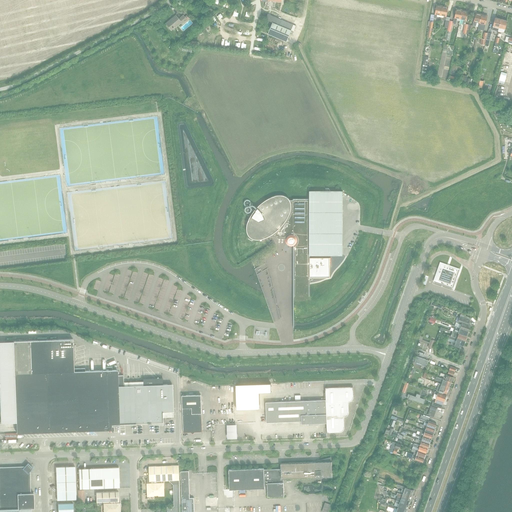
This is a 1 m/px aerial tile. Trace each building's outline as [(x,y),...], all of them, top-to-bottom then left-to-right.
[(437,16),(440,17),(443,6),(436,5),(434,17),(436,18),(437,16)] [(443,6),(440,17),(440,19),(443,19),(446,20),(448,7),(443,6)] [(457,20),(460,20),(462,10),(456,9),(453,23),(456,24),(457,20)] [(462,10),(460,20),(459,23),(465,24),(468,11),(462,10)] [(476,13),(472,25),(478,27),(478,25),(481,14),(476,13)] [(291,30),(293,24),(268,14),(265,19),(273,23),(291,30)] [(481,14),(478,25),(482,26),(482,28),(484,28),(487,15),(481,14)] [(173,18),(166,23),(171,29),(176,25),(177,26),(181,23),(182,24),(188,18),(186,16),(185,17),(183,15),(179,19),(176,15),(173,18)] [(495,18),(491,30),(498,32),(499,28),(501,20),(495,18)] [(291,30),(273,23),(268,34),(287,41),(291,30)] [(424,56),(421,73),(428,74),(429,64),(427,63),(430,47),(426,47),(424,56)] [(482,88),(483,81),(477,79),(475,86),(482,88)] [(342,191),(330,191),(329,188),(325,188),(325,191),(309,191),(309,198),(293,198),(293,200),(290,200),(289,199),(288,197),(286,196),(284,195),(280,195),(277,195),(274,196),(270,197),(267,199),(264,201),(262,202),(259,205),(257,207),(256,208),(255,209),(253,211),(251,214),(250,216),(249,218),(248,220),(247,222),(247,224),(247,226),(246,229),(247,232),(248,234),(249,236),(250,237),(252,238),(254,239),(257,239),(260,239),(262,239),(265,238),(266,237),(269,236),(278,238),(285,239),(285,241),(286,243),(287,245),(289,246),(291,246),(292,246),(293,246),(293,255),(293,279),(310,279),(310,277),(330,277),(330,257),(310,257),(310,254),(342,254),(342,191)] [(452,287),(458,269),(441,263),(435,280),(452,287)] [(456,322),(455,326),(456,326),(460,328),(469,331),(469,330),(470,325),(468,325),(470,320),(460,316),(458,321),(457,323),(456,322)] [(452,325),(451,327),(454,328),(453,331),(467,336),(469,331),(460,328),(456,326),(455,326),(452,325)] [(453,331),(451,336),(465,341),(467,336),(453,331)] [(449,335),(447,340),(451,341),(450,344),(460,347),(461,345),(463,346),(465,341),(451,336),(449,335)] [(73,339),(0,341),(0,409),(0,417),(21,416),(22,427),(22,433),(111,430),(111,424),(119,424),(118,386),(117,370),(112,370),(112,367),(106,367),(106,370),(85,371),(85,368),(74,368),(73,339)] [(416,356),(414,362),(424,366),(426,359),(416,356)] [(444,376),(443,379),(451,382),(453,377),(441,372),(440,375),(444,376)] [(435,379),(442,382),(441,384),(449,387),(451,382),(443,379),(436,376),(435,379)] [(259,404),(259,392),(271,392),(271,383),(236,384),(236,409),(239,409),(240,409),(260,408),(259,404)] [(439,383),(436,390),(446,394),(447,392),(448,392),(449,387),(441,384),(439,383)] [(163,425),(162,412),(173,411),(172,384),(118,386),(119,424),(136,423),(163,425)] [(325,387),(325,399),(265,402),(266,422),(274,422),(292,421),(301,421),(301,423),(326,422),(327,432),(339,432),(341,432),(342,431),(343,430),(344,429),(344,428),(344,427),(344,417),(345,417),(346,416),(347,415),(348,414),(349,413),(349,412),(348,402),(350,401),(351,401),(352,400),(353,399),(353,398),(353,396),(353,386),(338,387),(325,387)] [(435,391),(433,397),(436,398),(435,402),(443,404),(444,401),(445,400),(446,400),(446,398),(445,398),(446,395),(435,391)] [(192,432),(202,432),(201,400),(201,395),(182,395),(183,432),(192,432)] [(419,420),(424,422),(423,425),(426,426),(435,429),(436,424),(428,421),(429,417),(421,414),(419,420)] [(423,425),(420,423),(419,426),(426,428),(425,431),(433,433),(435,429),(426,426),(423,425)] [(238,438),(237,424),(226,425),(226,439),(238,438)] [(416,430),(420,431),(419,434),(431,438),(433,433),(425,431),(416,428),(416,430)] [(422,438),(421,440),(429,443),(431,438),(419,434),(416,433),(416,434),(416,436),(422,438)] [(428,448),(429,443),(421,440),(416,438),(415,441),(420,443),(420,445),(428,448)] [(428,448),(420,445),(414,443),(413,446),(419,448),(418,450),(426,453),(428,448)] [(413,454),(424,458),(426,453),(418,450),(412,448),(411,451),(414,452),(413,454)] [(408,452),(406,455),(410,457),(410,458),(423,462),(424,458),(413,454),(408,452)] [(281,478),(283,478),(332,476),(332,461),(331,461),(331,458),(314,462),(281,463),(281,469),(281,478)] [(33,468),(27,463),(24,466),(0,466),(0,511),(31,511),(31,508),(34,508),(33,493),(30,493),(30,471),(33,468)] [(162,481),(169,480),(179,480),(179,465),(149,466),(149,481),(150,481),(162,481)] [(57,500),(76,499),(75,466),(56,467),(57,500)] [(79,488),(82,488),(119,487),(119,483),(118,467),(93,468),(78,469),(79,488)] [(281,469),(264,469),(264,468),(229,469),(229,489),(265,488),(264,486),(267,486),(268,496),(284,496),(283,478),(281,478),(281,469)] [(182,511),(194,511),(194,497),(190,498),(189,473),(189,471),(181,471),(182,511)] [(180,511),(179,480),(169,480),(173,484),(174,506),(167,506),(167,511),(180,511)] [(150,481),(150,483),(147,484),(148,496),(154,495),(154,494),(162,494),(162,488),(164,488),(163,483),(162,483),(162,481),(150,481)] [(397,484),(396,486),(402,488),(401,491),(403,492),(412,495),(413,490),(397,484)] [(106,502),(116,501),(119,501),(118,498),(118,495),(118,491),(96,492),(96,502),(106,502)] [(397,493),(396,495),(398,495),(410,500),(412,495),(403,492),(402,494),(397,493)] [(398,495),(396,500),(408,505),(410,500),(398,495)] [(396,500),(394,505),(398,506),(406,510),(408,505),(396,500)] [(116,501),(106,502),(106,504),(103,504),(103,511),(120,511),(120,503),(116,503),(116,501)] [(385,502),(384,505),(394,508),(392,511),(395,511),(396,511),(397,511),(405,511),(406,510),(398,506),(394,505),(386,502),(385,502)] [(58,511),(73,511),(73,503),(58,504),(58,511)]
